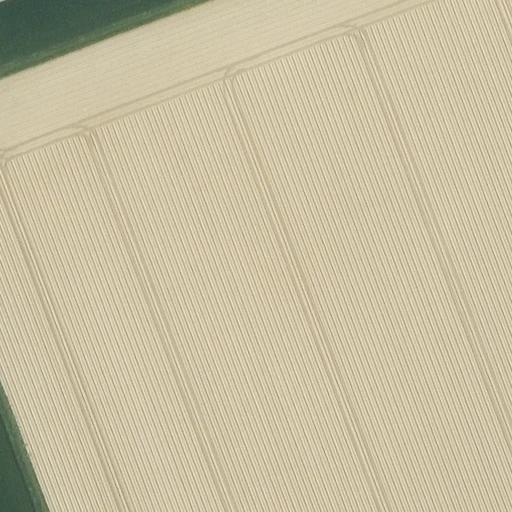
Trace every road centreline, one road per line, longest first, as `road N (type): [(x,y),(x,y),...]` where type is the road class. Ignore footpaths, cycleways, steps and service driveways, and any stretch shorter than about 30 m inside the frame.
road 1 (track): [(202,0),(0,76)]
road 2 (track): [(0,399),(42,511)]
